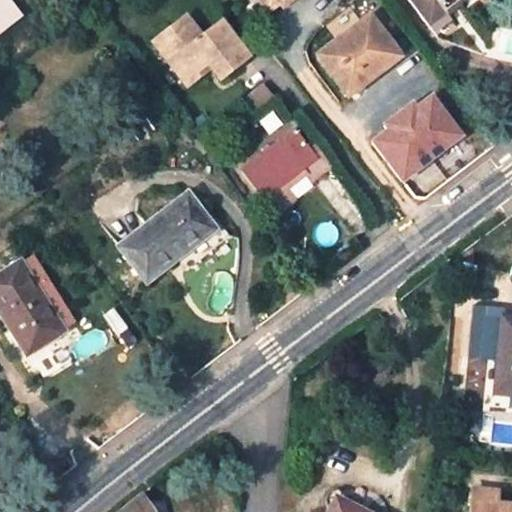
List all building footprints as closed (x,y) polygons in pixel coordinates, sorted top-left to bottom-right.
[(0,0),(0,34),(18,21),(1,0),(0,0)] [(258,0),(269,13),(279,5),(285,0),(288,4),(293,0),(258,0)] [(285,0),(279,5),(283,9),(288,4),(285,0)] [(408,0),(430,28),(446,15),(441,8),(445,4),(441,1),(442,0),(455,0),(456,1),(457,0),(408,0)] [(446,15),(459,4),(456,1),(455,0),(442,0),(441,1),(445,4),(441,8),(446,15)] [(317,58),(348,98),(399,58),(369,18),(317,58)] [(208,65),(212,70),(220,80),(248,58),(220,23),(201,38),(187,19),(167,33),(172,40),(160,49),(185,82),(208,65)] [(167,33),(155,42),(160,49),(172,40),(167,33)] [(185,82),(189,87),(212,70),(208,65),(185,82)] [(273,103),(261,86),(236,105),(248,121),(273,103)] [(431,92),(366,139),(399,186),(465,140),(431,92)] [(264,157),(243,173),(263,200),(264,198),(277,215),(293,203),(285,192),(306,176),(311,183),(329,169),(314,150),(309,154),(295,134),(271,153),(264,157)] [(271,153),(267,148),(261,152),(264,157),(271,153)] [(188,195),(119,249),(144,281),(184,250),(186,253),(215,231),(188,195)] [(19,266),(0,278),(0,314),(27,356),(63,333),(19,266)] [(511,321),(503,320),(496,394),(511,395),(511,321)] [(5,443),(0,445),(0,454),(6,466),(15,462),(5,443)] [(330,510),(328,511),(360,511),(347,505),(352,496),(333,487),(323,507),(330,510)] [(511,511),(511,507),(499,506),(500,493),(474,490),(471,511),(511,511)] [(149,511),(140,499),(132,505),(123,511),(149,511)]
